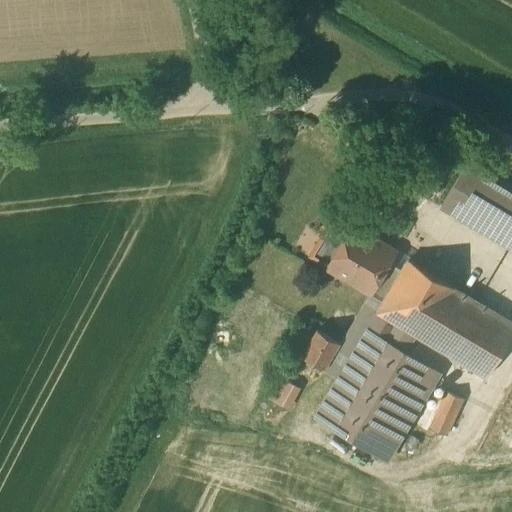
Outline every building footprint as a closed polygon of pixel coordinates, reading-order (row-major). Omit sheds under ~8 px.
[(511,187),(468,162),(442,207),(511,247),(511,187)] [(328,269),(385,302),(403,270),(389,262),(393,256),(367,241),(370,236),(353,226),(352,228),(334,217),(311,256),(329,266),(328,269)] [(369,330),(316,417),(388,460),(441,373),(405,352),(415,335),(486,378),(511,334),(511,321),(410,260),(403,270),(385,302),(378,313),(395,323),(385,340),(369,330)] [(318,329),(303,355),(325,368),(340,342),(318,329)] [(279,376),(268,398),(291,409),(302,388),(279,376)] [(448,391),(431,428),(447,435),(464,398),(448,391)]
